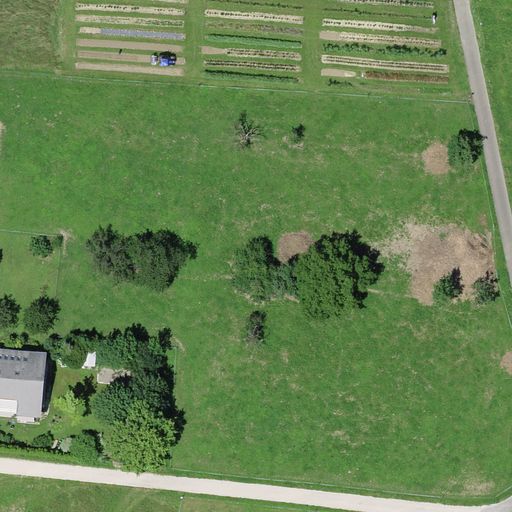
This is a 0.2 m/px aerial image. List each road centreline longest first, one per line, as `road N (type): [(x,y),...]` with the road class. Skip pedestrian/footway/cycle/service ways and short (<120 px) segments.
road 1 (track): [(0,463),(445,511)]
road 2 (track): [(511,250),(465,0)]
